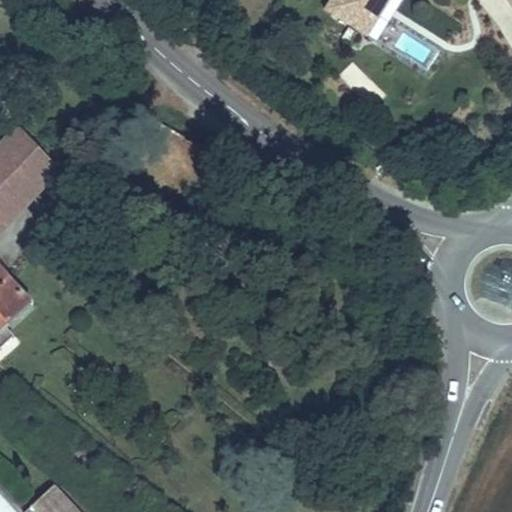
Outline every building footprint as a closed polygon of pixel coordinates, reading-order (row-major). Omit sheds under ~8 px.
[(332,0),(357,19),(365,8),(364,0),(332,0)] [(19,128),(0,148),(0,232),(61,170),(19,128)] [(0,347),(14,335),(7,327),(32,304),(0,268),(0,347)] [(76,511),(54,487),(32,507),(35,511),(76,511)] [(15,511),(0,495),(0,511),(15,511)]
